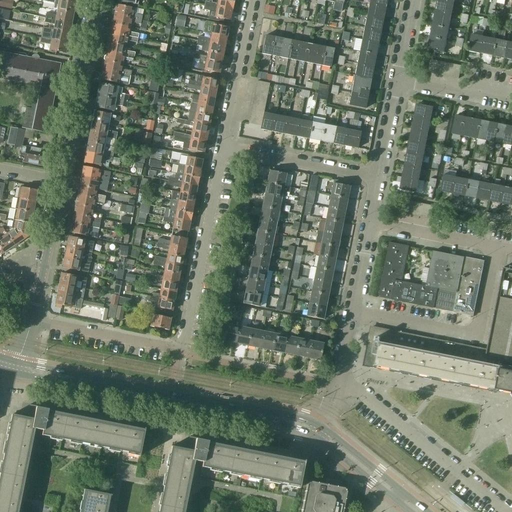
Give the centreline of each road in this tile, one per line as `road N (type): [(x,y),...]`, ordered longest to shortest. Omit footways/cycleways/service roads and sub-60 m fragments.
road 1 (tertiary): [(278,419),(16,368)]
road 2 (residential): [(350,313),(476,337),(495,247)]
road 3 (residential): [(335,385),(363,395),(504,511)]
road 4 (residential): [(184,340),(223,149)]
road 5 (residential): [(60,184),(95,0)]
road 6 (residential): [(375,179),(223,149)]
road 7 (residential): [(223,149),(249,0)]
road 8 (residential): [(162,347),(32,321)]
road 9 (residential): [(495,247),(369,222)]
